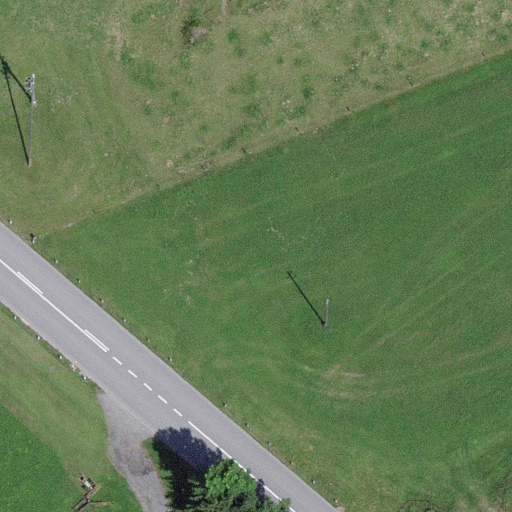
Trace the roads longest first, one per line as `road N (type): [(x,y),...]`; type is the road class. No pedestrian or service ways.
road 1 (tertiary): [(293,511),(0,263)]
road 2 (track): [(121,368),(131,454),(155,511)]
